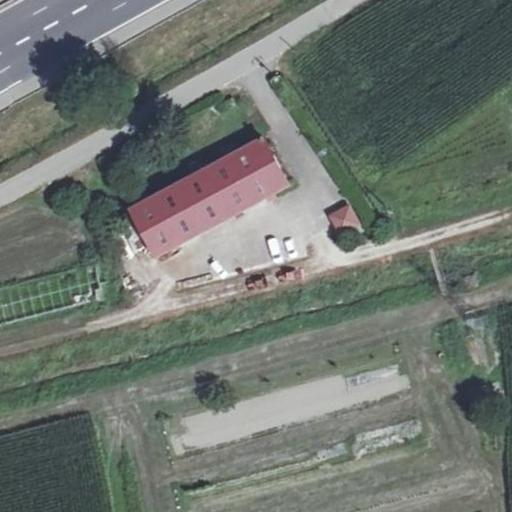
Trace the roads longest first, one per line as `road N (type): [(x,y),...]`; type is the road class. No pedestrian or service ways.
road 1 (track): [(511,207),(0,351)]
road 2 (track): [(0,427),(434,309)]
road 3 (unclassified): [(346,0),(0,187)]
